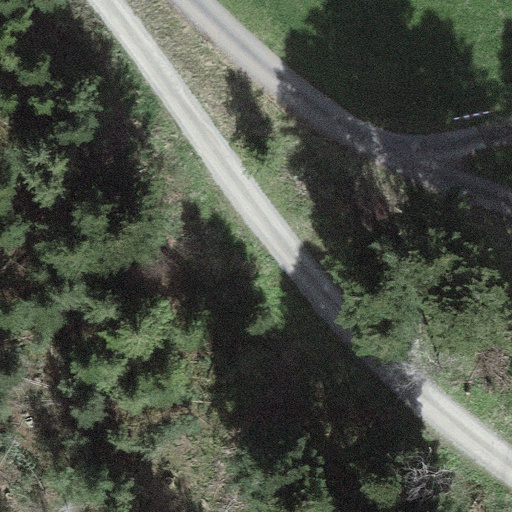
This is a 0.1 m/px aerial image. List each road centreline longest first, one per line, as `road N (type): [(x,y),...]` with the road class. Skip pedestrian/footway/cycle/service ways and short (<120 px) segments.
road 1 (track): [(511,476),(386,363),(106,0)]
road 2 (track): [(187,0),(307,109),(404,159)]
